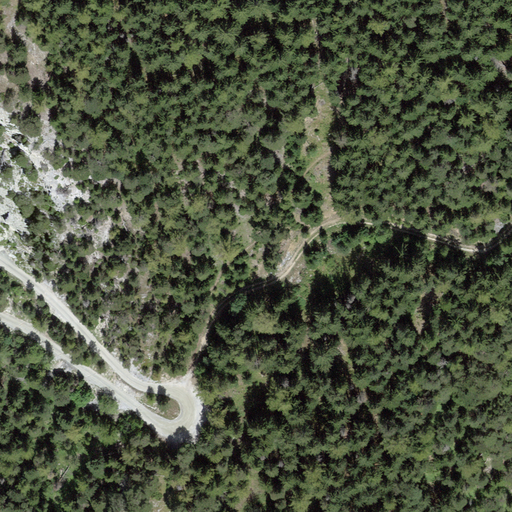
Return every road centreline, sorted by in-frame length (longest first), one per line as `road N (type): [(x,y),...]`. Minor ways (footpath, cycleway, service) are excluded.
road 1 (track): [(0,316),(165,428),(186,425),(191,411),(176,390),(123,374),(49,295),(0,259)]
road 2 (track): [(183,394),(221,306),(284,274),(311,234),(337,221),(391,225),(470,250),(511,226)]
